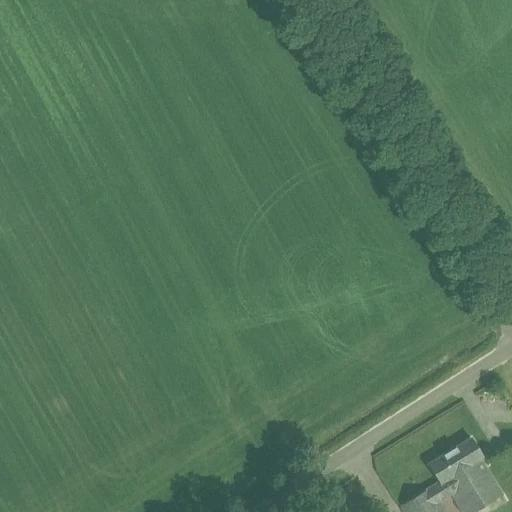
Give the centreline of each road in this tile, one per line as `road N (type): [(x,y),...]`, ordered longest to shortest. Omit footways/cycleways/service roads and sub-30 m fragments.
road 1 (unknown): [(311,0),(511,326)]
road 2 (unclassified): [(259,511),(511,349)]
